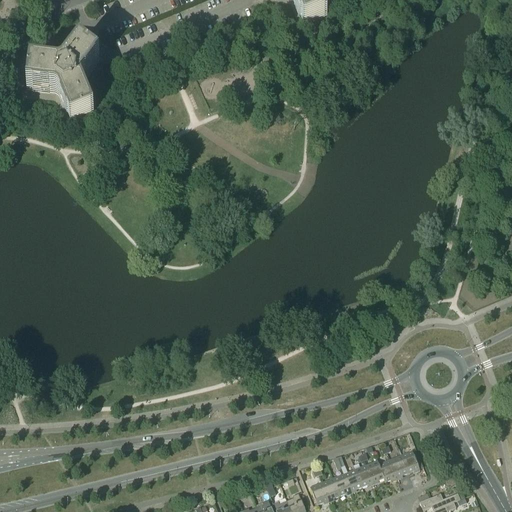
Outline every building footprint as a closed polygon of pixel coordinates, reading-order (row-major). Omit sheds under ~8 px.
[(293,0),(304,26),(324,18),(316,0),(293,0)] [(320,22),(309,27),(312,33),(323,28),(320,22)] [(28,69),(26,90),(55,94),(60,98),(71,125),(90,117),(78,86),(98,60),(81,47),(63,70),(58,72),(58,73),(28,69)] [(412,453),(400,457),(407,475),(415,472),(416,473),(420,472),(419,470),(423,469),(420,462),(416,464),(412,453)] [(400,457),(389,462),(397,481),(400,479),(399,478),(407,475),(400,457)] [(377,462),(365,467),(373,486),(376,485),(375,483),(383,480),(378,466),(377,462)] [(389,462),(378,466),(383,480),(385,484),(393,481),(393,482),(397,481),(389,462)] [(365,467),(354,472),(361,489),(369,486),(370,487),(373,486),(365,467)] [(354,472),(343,476),(351,495),(354,494),(353,492),(361,489),(354,472)] [(343,476),(332,480),(339,498),(347,495),(347,496),(351,495),(343,476)] [(452,479),(448,481),(450,486),(451,488),(456,486),(455,484),(452,479)] [(332,480),(321,485),(328,504),(332,503),(331,501),(339,498),(332,480)] [(321,485),(309,489),(316,507),(324,504),(325,505),(328,504),(321,485)] [(440,496),(419,504),(421,511),(423,511),(431,509),(431,511),(432,511),(453,504),(457,502),(463,500),(461,494),(458,495),(457,495),(442,501),(440,496)] [(293,500),(286,503),(289,511),(304,511),(298,496),(292,498),(293,500)] [(229,499),(219,503),(221,509),(225,507),(225,506),(230,503),(229,499)] [(262,506),(256,509),(256,511),(271,511),(267,502),(262,505),(262,506)] [(278,503),(272,506),(274,511),(289,511),(286,503),(279,506),(278,503)]
